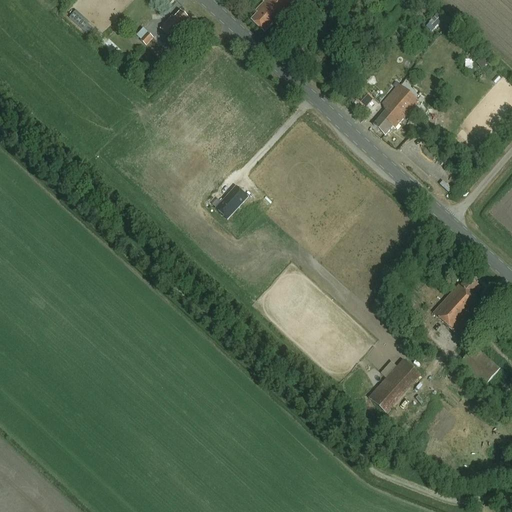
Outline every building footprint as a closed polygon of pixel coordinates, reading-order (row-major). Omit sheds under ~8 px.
[(258,15),(251,22),(264,34),(279,18),(283,21),(300,3),(296,0),(264,0),(262,2),(264,4),(256,13),(258,15)] [(86,31),(92,24),(78,11),(72,19),(86,31)] [(172,18),(161,30),(174,42),(185,30),(183,28),(189,21),(180,13),(174,20),(172,18)] [(147,47),(155,38),(150,34),(142,43),(147,47)] [(287,50),(297,59),(303,52),(293,43),(287,50)] [(174,61),(180,54),(175,50),(169,57),(174,61)] [(386,113),(374,127),(385,137),(386,137),(393,129),(395,130),(395,131),(403,122),(406,118),(407,119),(414,111),(420,105),(417,102),(399,86),(382,106),(386,113)] [(249,200),(236,188),(215,211),(228,222),(249,200)] [(424,285),(416,278),(409,285),(417,292),(424,285)] [(457,336),(483,308),(473,299),(481,289),(469,278),(460,288),(459,287),(434,315),(457,336)] [(484,389),(500,371),(475,350),(459,368),(484,389)] [(383,375),(388,379),(371,399),(391,416),(425,376),(406,360),(400,367),(394,362),(383,375)]
